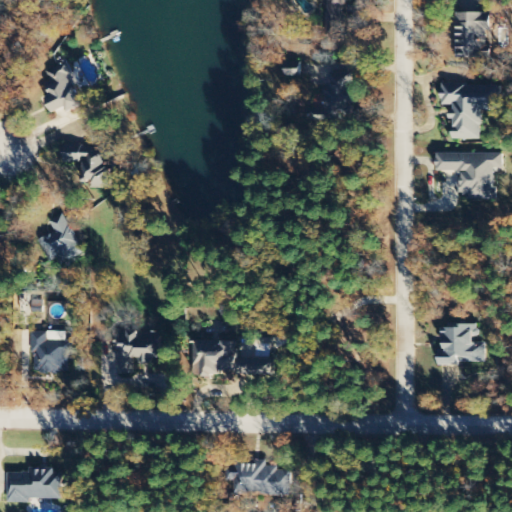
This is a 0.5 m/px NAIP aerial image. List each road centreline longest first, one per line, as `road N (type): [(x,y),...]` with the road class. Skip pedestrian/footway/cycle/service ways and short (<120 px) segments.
road 1 (residential): [(0,419),(511,425)]
road 2 (residential): [(404,425),(404,0)]
